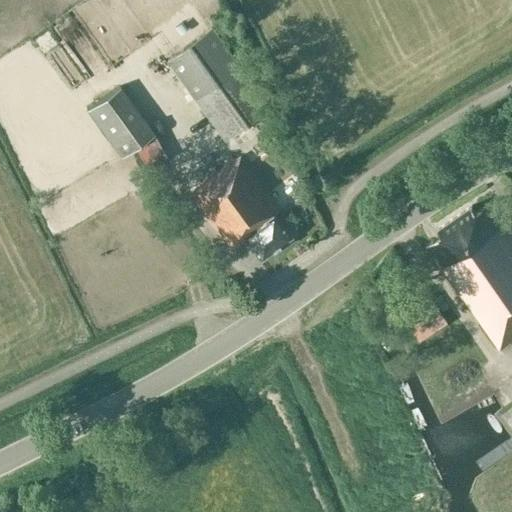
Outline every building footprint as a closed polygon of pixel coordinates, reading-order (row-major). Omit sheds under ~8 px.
[(269,107),(223,45),(212,28),(167,62),(225,140),(231,135),(251,162),(279,142),(258,115),(269,107)] [(122,157),(134,148),(148,168),(166,157),(151,135),(154,133),(119,86),(87,110),(122,157)] [(239,155),(189,191),(229,247),(244,236),(261,259),(291,237),(275,214),(279,211),(239,155)] [(443,234),(428,245),(501,349),(511,340),(511,228),(492,200),(477,210),(473,204),(439,228),(443,234)] [(420,340),(448,322),(430,294),(402,312),(420,340)] [(430,483),(417,488),(422,500),(435,495),(430,483)]
